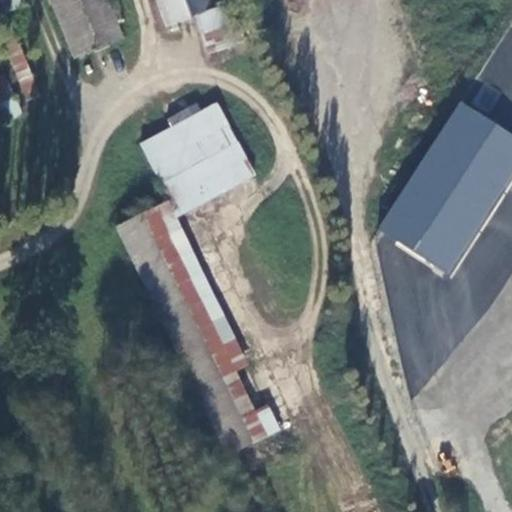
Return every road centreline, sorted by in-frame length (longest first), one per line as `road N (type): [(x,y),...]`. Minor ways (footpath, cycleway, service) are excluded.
road 1 (track): [(81,113),(165,68),(224,76),(273,114),(308,189),(323,253),(307,318)]
road 2 (track): [(0,261),(68,217),(84,182),(81,113),(31,0)]
